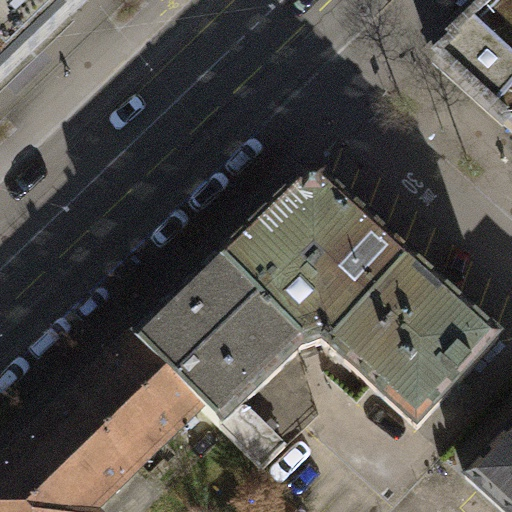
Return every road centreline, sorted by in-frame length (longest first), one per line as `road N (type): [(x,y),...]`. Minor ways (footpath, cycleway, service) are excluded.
road 1 (primary): [(0,263),(260,7)]
road 2 (residential): [(260,7),(349,107),(511,253)]
